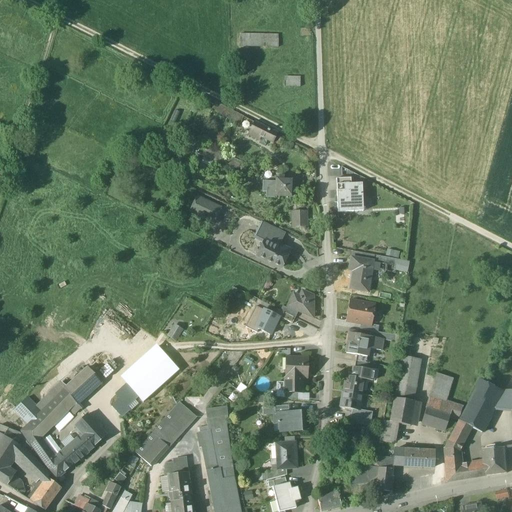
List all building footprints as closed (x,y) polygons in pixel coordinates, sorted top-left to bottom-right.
[(278,35),(239,35),(240,47),(278,48),(278,35)] [(144,66),(135,62),(131,69),(140,74),(144,66)] [(284,86),(300,87),(301,76),(285,76),(284,86)] [(185,87),(171,80),(167,88),(181,95),(185,87)] [(244,117),(216,103),(212,110),(240,125),(244,117)] [(277,134),(254,122),(248,135),(258,140),(259,137),(262,138),(259,144),(265,147),(268,141),(273,143),(277,134)] [(246,164),(202,144),(197,155),(237,172),(239,168),(243,170),(246,164)] [(263,182),(263,192),(267,192),(267,198),(276,198),(277,196),(291,197),(292,180),(284,180),(284,177),(277,177),(276,182),(263,182)] [(337,185),(338,213),(363,212),(362,184),(351,185),(337,185)] [(219,208),(199,198),(192,213),(212,222),(219,208)] [(306,212),(292,213),(293,227),(307,226),(306,212)] [(276,230),(261,223),(254,238),(264,242),(266,239),(278,245),(281,239),(273,235),(276,230)] [(278,245),(266,239),(264,242),(257,257),(281,268),(288,254),(277,249),(278,245)] [(387,249),(386,256),(399,258),(400,251),(387,249)] [(374,256),(353,252),(352,258),(373,262),(374,256)] [(397,260),(376,256),(375,263),(387,266),(386,271),(394,273),(397,260)] [(352,258),(351,258),(349,271),(353,272),(350,289),(368,293),(371,269),(372,269),(373,262),(352,258)] [(408,264),(401,262),(399,270),(407,272),(408,264)] [(300,297),(293,294),(288,307),(298,312),(313,318),(313,297),(302,292),(300,297)] [(374,306),(350,302),(346,321),(361,324),(371,325),(373,314),(376,312),(376,309),(374,306)] [(298,312),(288,307),(287,308),(282,306),(280,311),(284,313),(295,319),(298,312)] [(264,311),(255,329),(270,336),(278,318),(264,311)] [(292,324),(295,319),(284,313),(282,319),(292,324)] [(220,337),(224,326),(211,320),(207,332),(220,337)] [(175,323),(167,335),(176,341),(184,329),(175,323)] [(313,337),(317,328),(303,323),(299,331),(313,337)] [(371,325),(361,324),(360,330),(370,331),(378,333),(379,326),(371,325)] [(234,341),(246,340),(245,330),(233,330),(234,341)] [(378,333),(370,331),(369,337),(370,337),(383,340),(382,341),(393,342),(394,335),(378,333)] [(369,337),(349,334),(346,354),(357,356),(367,358),(368,349),(370,337),(369,337)] [(383,340),(370,337),(368,349),(381,351),(382,341),(383,340)] [(154,347),(120,377),(127,385),(138,397),(144,404),(178,373),(154,347)] [(402,357),(395,398),(412,402),(413,403),(421,360),(402,357)] [(308,359),(290,359),(289,377),(285,377),(285,394),(297,394),(302,394),(302,373),(308,373),(308,359)] [(356,362),(355,362),(354,368),(374,371),(375,365),(366,363),(356,362)] [(88,368),(64,390),(75,401),(78,405),(102,383),(88,368)] [(354,368),(353,377),(364,379),(364,380),(372,381),(374,371),(354,368)] [(453,379),(437,374),(430,396),(446,402),(453,379)] [(353,377),(346,376),(343,392),(361,395),(364,380),(364,379),(353,377)] [(481,380),(458,423),(472,429),(483,434),(504,392),(481,380)] [(138,397),(127,385),(116,395),(120,399),(127,408),(127,407),(138,397)] [(29,425),(22,432),(31,445),(39,437),(68,408),(75,401),(64,390),(41,413),(29,425)] [(361,395),(343,392),(341,408),(352,410),(358,411),(358,410),(361,395)] [(446,402),(430,396),(426,408),(449,416),(456,419),(462,408),(445,402),(446,402)] [(27,398),(14,411),(29,425),(41,413),(27,398)] [(412,402),(395,398),(390,422),(390,423),(391,423),(410,426),(414,405),(413,403),(412,402)] [(127,408),(120,399),(111,407),(122,418),(130,411),(127,407),(127,408)] [(75,401),(68,408),(73,414),(77,413),(82,409),(78,405),(75,401)] [(179,403),(136,453),(151,467),(196,418),(179,403)] [(226,407),(206,410),(208,418),(224,416),(227,415),(226,407)] [(275,407),(263,408),(263,416),(276,415),(275,407)] [(449,416),(426,408),(421,423),(445,431),(449,416)] [(372,413),(358,410),(358,411),(352,410),(350,423),(370,426),(372,413)] [(303,412),(279,414),(281,432),(305,431),(303,412)] [(107,436),(87,415),(76,425),(86,436),(95,447),(107,436)] [(224,416),(208,418),(209,426),(198,429),(199,433),(199,434),(210,432),(213,446),(213,449),(216,462),(231,459),(224,416)] [(399,427),(390,425),(391,423),(390,423),(390,422),(383,421),(380,442),(392,444),(396,442),(399,427)] [(458,423),(443,452),(443,455),(460,452),(472,429),(458,423)] [(37,456),(20,433),(1,426),(0,427),(0,433),(4,436),(21,447),(33,459),(37,456)] [(210,432),(199,434),(199,433),(197,434),(200,448),(213,446),(210,432)] [(0,441),(0,478),(6,469),(14,457),(21,447),(4,436),(0,441)] [(78,439),(54,458),(64,472),(95,447),(86,436),(80,441),(78,439)] [(54,458),(39,437),(31,445),(46,465),(54,458)] [(295,444),(277,445),(278,469),(286,469),(296,468),(295,444)] [(33,459),(21,447),(14,457),(17,458),(29,470),(36,462),(33,459)] [(505,448),(485,450),(487,468),(487,476),(499,475),(507,473),(505,448)] [(213,449),(203,451),(205,464),(216,462),(213,449)] [(404,451),(395,451),(395,450),(393,466),(394,466),(403,466),(404,451)] [(435,452),(404,451),(403,466),(434,468),(435,452)] [(460,452),(443,455),(446,483),(458,481),(459,475),(460,475),(460,472),(477,470),(477,465),(462,468),(460,452)] [(134,466),(138,458),(133,455),(128,463),(134,466)] [(372,456),(370,466),(370,472),(368,490),(390,493),(393,469),(393,466),(394,459),(372,456)] [(64,472),(54,458),(46,465),(56,479),(64,472)] [(185,458),(174,460),(176,475),(187,473),(185,458)] [(216,462),(205,464),(214,511),(239,511),(234,485),(233,478),(234,478),(231,459),(216,462)] [(49,475),(36,462),(29,470),(37,478),(42,484),(46,478),(49,475)] [(477,470),(460,472),(460,475),(459,475),(458,481),(487,476),(487,468),(477,470)] [(12,473),(6,469),(0,478),(0,481),(7,486),(13,477),(13,476),(12,473)] [(278,469),(271,470),(272,473),(266,473),(266,481),(287,476),(286,469),(278,469)] [(370,472),(352,472),(351,492),(368,491),(368,490),(370,472)] [(120,473),(114,481),(118,484),(124,477),(120,473)] [(175,475),(167,476),(171,511),(191,511),(187,473),(176,475),(175,475)] [(38,490),(30,501),(45,511),(61,489),(47,479),(50,476),(49,475),(46,478),(42,484),(38,490)] [(21,482),(13,477),(7,486),(22,496),(24,492),(21,482)] [(37,478),(32,486),(38,490),(42,484),(37,478)] [(285,478),(268,483),(269,489),(272,488),(287,484),(285,478)] [(121,488),(109,482),(105,491),(109,493),(116,496),(117,497),(121,488)] [(287,484),(272,488),(276,500),(299,494),(297,488),(291,489),(289,483),(287,484)] [(507,491),(496,493),(497,500),(509,498),(507,491)] [(116,496),(109,493),(102,506),(107,509),(109,510),(116,496)] [(337,493),(317,498),(320,511),(324,511),(341,508),(337,493)] [(299,494),(276,500),(278,511),(282,511),(285,511),(296,508),(294,502),(301,501),(299,494)] [(102,505),(84,496),(84,497),(79,495),(74,506),(80,509),(85,501),(88,503),(87,504),(99,511),(101,506),(102,505)] [(129,502),(121,498),(112,511),(123,511),(128,502),(129,502)] [(140,511),(142,504),(128,502),(123,511),(140,511)]
